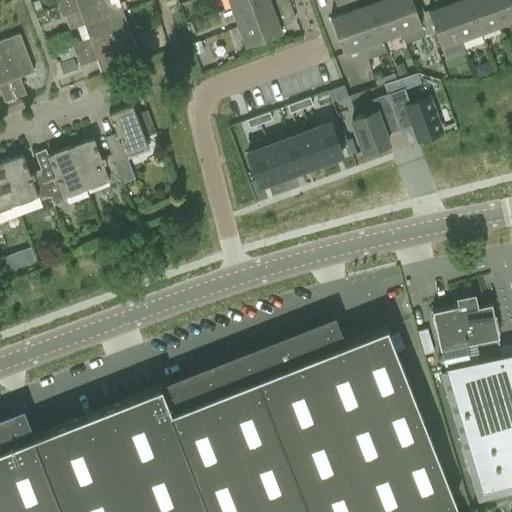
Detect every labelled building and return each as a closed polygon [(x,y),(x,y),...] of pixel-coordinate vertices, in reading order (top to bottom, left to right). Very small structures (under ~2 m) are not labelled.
[(78,10),(83,24),(122,10),(117,0),(73,0),(58,6),(62,17),(78,10)] [(271,6),(268,0),(251,0),(231,7),(238,26),(279,11),(277,4),(271,6)] [(277,4),(279,11),(290,7),(287,0),(275,0),(277,4)] [(334,0),(337,9),(342,7),(347,5),(345,0),(334,0)] [(381,40),(400,33),(388,0),(377,0),(368,3),(381,40)] [(388,0),(400,33),(420,25),(411,0),(388,0)] [(440,48),(460,40),(445,0),(442,0),(439,1),(441,6),(427,11),(440,48)] [(445,0),(460,40),(479,33),(467,0),(457,0),(454,1),(453,0),(445,0)] [(467,0),(479,33),(498,27),(488,0),(467,0)] [(488,0),(498,27),(511,21),(511,2),(511,0),(488,0)] [(362,47),(381,40),(368,3),(356,8),(355,3),(347,5),(362,47)] [(343,54),(362,47),(347,5),(342,7),(344,12),(329,17),(343,54)] [(283,21),(294,17),(290,7),(279,11),(281,17),(283,21)] [(71,44),(75,55),(131,35),(122,10),(83,24),(88,38),(71,44)] [(276,19),(281,17),(279,11),(238,26),(245,46),(281,33),(276,19)] [(19,33),(0,40),(0,59),(14,98),(26,94),(19,76),(33,71),(19,33)] [(140,60),(131,35),(75,55),(79,66),(97,60),(102,74),(140,60)] [(0,90),(4,102),(14,98),(0,59),(0,90)] [(485,63),(475,67),(479,77),(489,73),(485,63)] [(387,93),(400,129),(412,124),(418,140),(442,131),(429,96),(410,103),(404,87),(387,93)] [(309,97),(298,101),(301,108),(312,104),(309,97)] [(298,101),(287,105),(289,112),(301,108),(298,101)] [(146,110),(136,113),(134,106),(109,114),(116,134),(105,138),(113,159),(115,165),(116,165),(128,161),(126,155),(149,147),(145,138),(156,134),(146,110)] [(387,106),(351,119),(363,152),(388,143),(384,135),(396,130),(387,106)] [(269,111),(257,116),(260,123),(271,119),(269,111)] [(257,116),(246,120),(249,127),(260,123),(257,116)] [(330,122),(309,129),(321,163),(342,155),(330,122)] [(301,170),(321,163),(309,129),(289,137),(301,170)] [(301,170),(289,137),(268,145),(281,178),(301,170)] [(122,181),(116,165),(115,165),(113,159),(102,163),(93,140),(71,148),(85,189),(107,181),(109,185),(122,181)] [(281,178),(268,145),(247,152),(259,186),(281,178)] [(64,197),(85,189),(71,148),(48,156),(56,179),(46,183),(45,183),(50,197),(53,206),(65,202),(64,197)] [(38,201),(50,197),(45,183),(46,183),(41,169),(30,173),(23,153),(0,161),(0,164),(14,204),(37,196),(38,201)] [(0,164),(0,209),(14,204),(0,164)] [(511,351),(502,354),(500,354),(497,337),(498,337),(491,303),(477,306),(474,293),(455,297),(457,305),(431,311),(440,353),(436,359),(442,362),(482,491),(511,483),(511,351)] [(0,511),(437,511),(454,506),(385,329),(344,345),(334,318),(34,436),(23,408),(0,416),(0,511)] [(426,328),(417,331),(424,354),(433,352),(426,328)]
